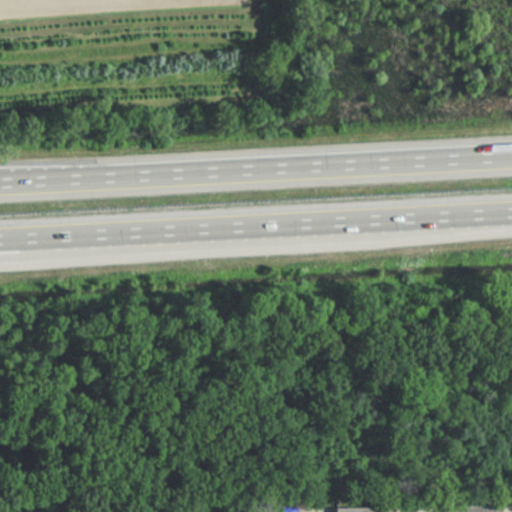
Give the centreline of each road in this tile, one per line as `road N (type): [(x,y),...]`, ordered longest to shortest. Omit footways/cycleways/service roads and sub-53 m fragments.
road 1 (motorway): [(511,152),(0,180)]
road 2 (motorway): [(0,237),(511,210)]
road 3 (motorway): [(0,257),(119,231)]
